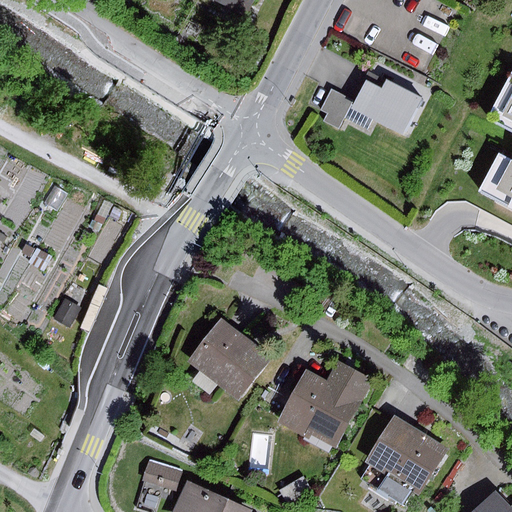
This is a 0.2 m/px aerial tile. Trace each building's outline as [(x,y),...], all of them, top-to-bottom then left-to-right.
[(214,0),(245,15),(252,0),(214,0)] [(511,73),(488,120),(511,132),(511,160),(500,154),(480,192),(511,208),(511,73)] [(382,89),(366,81),(352,109),(403,136),(422,99),(387,81),(382,89)] [(354,100),(331,89),(320,111),(327,114),(324,121),(339,129),(354,100)] [(328,289),(315,311),(324,316),(337,294),(328,289)] [(68,328),(47,317),(39,334),(60,344),(68,328)] [(271,359),(221,320),(189,362),(238,401),(271,359)] [(328,382),(305,371),(279,423),(337,452),(373,379),(338,361),(328,382)] [(449,452),(395,417),(366,463),(369,465),(360,480),(402,507),(413,491),(421,496),(449,452)] [(150,460),(144,480),(177,490),(183,470),(150,460)] [(303,477),(280,491),(289,505),(312,491),(303,477)] [(251,511),(253,510),(189,481),(174,511),(251,511)] [(511,511),(511,508),(495,491),(474,511),(511,511)]
